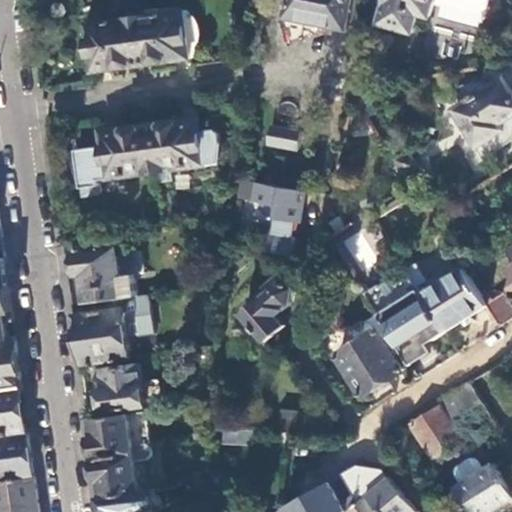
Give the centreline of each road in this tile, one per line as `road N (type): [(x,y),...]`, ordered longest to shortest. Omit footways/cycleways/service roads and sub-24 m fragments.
road 1 (unclassified): [(68,511),(0,63)]
road 2 (track): [(511,339),(366,428),(313,352)]
road 3 (unknown): [(9,125),(232,83)]
